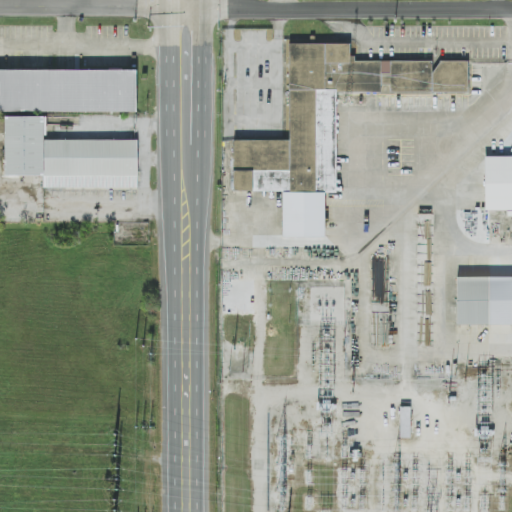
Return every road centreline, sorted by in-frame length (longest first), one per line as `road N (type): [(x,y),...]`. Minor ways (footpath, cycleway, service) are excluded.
road 1 (trunk): [(186,511),(186,9)]
road 2 (residential): [(511,8),(186,9)]
